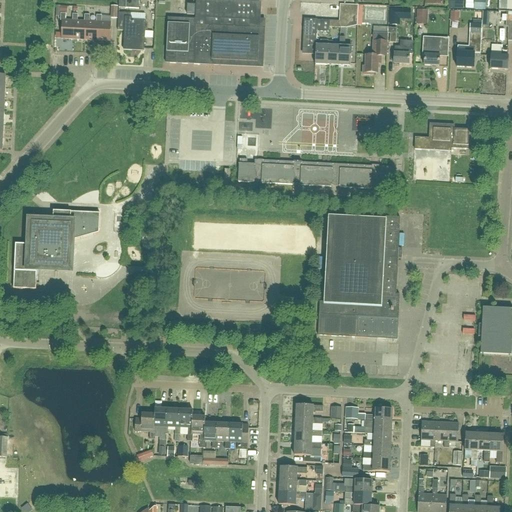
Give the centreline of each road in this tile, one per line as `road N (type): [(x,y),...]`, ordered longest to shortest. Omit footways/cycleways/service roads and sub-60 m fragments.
road 1 (residential): [(278,92),(94,85),(0,189)]
road 2 (residential): [(511,106),(278,92)]
road 3 (residential): [(501,265),(441,269),(407,396)]
road 4 (residential): [(117,348),(135,383),(267,390)]
road 5 (residential): [(267,390),(236,354),(117,348)]
road 6 (residential): [(501,265),(511,106)]
road 7 (residential): [(407,396),(267,390)]
road 8 (residential): [(261,511),(267,390)]
